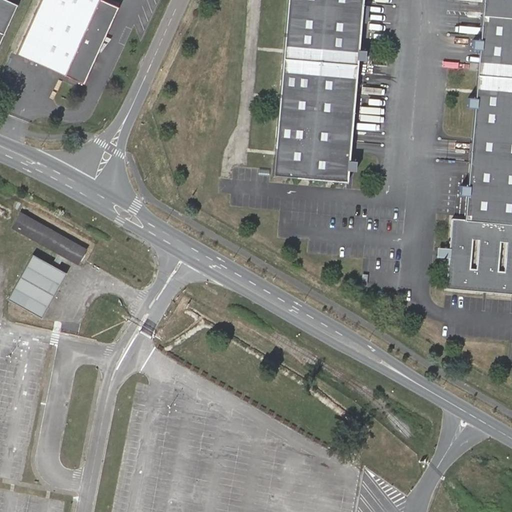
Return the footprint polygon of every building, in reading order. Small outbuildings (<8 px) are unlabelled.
[(0,0),(0,46),(18,9),(0,0)] [(45,0),(21,53),(87,83),(122,7),(105,0),(45,0)] [(285,0),(271,170),(270,181),(339,184),(344,185),(344,175),(353,176),(353,167),(347,166),(354,64),(362,64),(363,56),(355,54),(359,0),(285,0)] [(511,0),(484,0),(465,218),(452,218),(450,247),(438,246),(437,256),(449,257),(446,288),(511,293),(511,0)] [(85,249),(20,212),(11,227),(76,264),(85,249)] [(64,273),(33,255),(9,299),(40,316),(64,273)]
